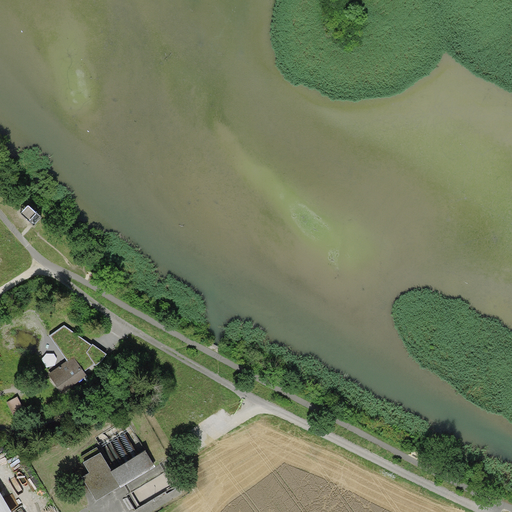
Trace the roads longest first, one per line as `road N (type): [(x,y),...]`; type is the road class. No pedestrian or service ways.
road 1 (track): [(0,213),(45,263),(511,508)]
road 2 (track): [(484,511),(127,327),(45,263)]
